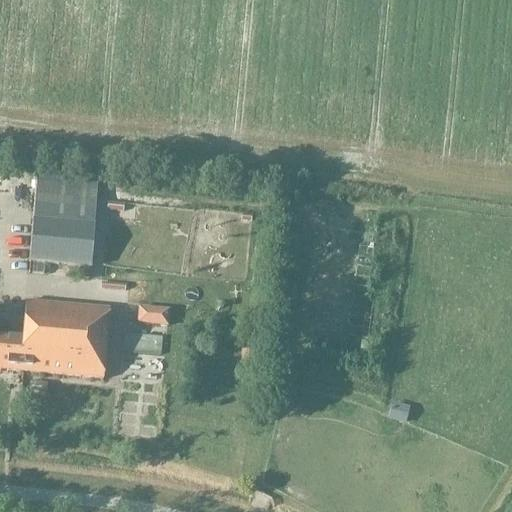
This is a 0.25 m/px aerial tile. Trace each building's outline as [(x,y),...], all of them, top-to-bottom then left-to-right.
[(37,171),(29,263),(92,268),(98,178),(37,171)] [(189,226),(198,243),(215,234),(206,217),(189,226)] [(88,279),(89,270),(79,269),(78,279),(88,279)] [(1,370),(103,379),(109,309),(27,302),(23,338),(0,336),(0,371),(1,372),(1,370)] [(124,305),(123,323),(154,324),(154,306),(124,305)] [(255,352),(240,352),(240,364),(254,364),(255,352)]
